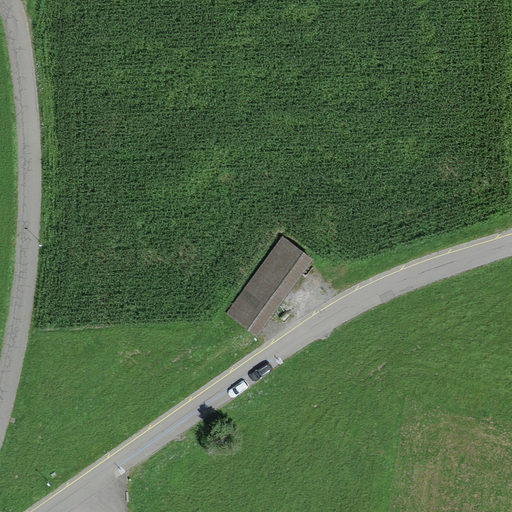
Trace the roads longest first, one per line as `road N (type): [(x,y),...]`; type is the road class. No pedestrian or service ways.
road 1 (residential): [(68,496),(356,299),(511,241)]
road 2 (residential): [(0,409),(28,259),(28,109),(7,0)]
